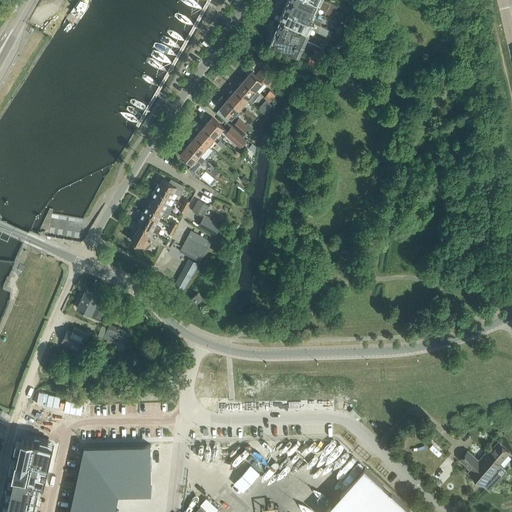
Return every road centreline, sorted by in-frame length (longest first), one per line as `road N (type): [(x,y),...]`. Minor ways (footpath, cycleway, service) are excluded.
road 1 (tertiary): [(200,341),(250,354),(393,351),(442,343),(511,315)]
road 2 (residential): [(79,262),(247,0)]
road 3 (unclassified): [(446,511),(342,417),(180,418)]
road 4 (residential): [(0,481),(14,421),(79,262)]
road 5 (tertiary): [(200,341),(140,292),(79,262)]
